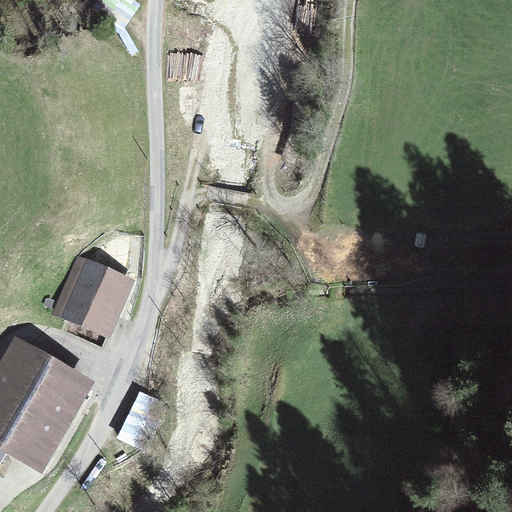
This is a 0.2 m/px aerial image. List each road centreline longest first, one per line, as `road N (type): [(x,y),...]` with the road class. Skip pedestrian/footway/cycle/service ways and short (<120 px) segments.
road 1 (track): [(50,511),(122,386),(150,307),(155,0)]
road 2 (track): [(150,307),(193,189),(289,205),(312,192),(345,85),(350,0)]
